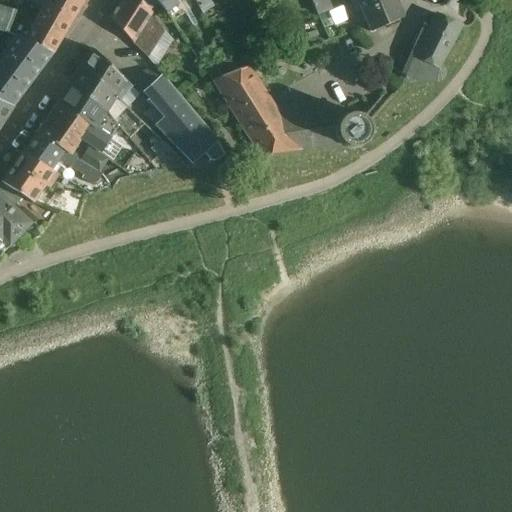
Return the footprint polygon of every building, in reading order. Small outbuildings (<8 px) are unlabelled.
[(46,0),(35,20),(24,41),(52,54),(52,53),(63,34),(82,5),(71,0),(46,0)] [(162,30),(151,14),(149,12),(137,0),(122,0),(111,19),(132,42),(131,43),(145,57),(162,30)] [(158,3),(154,0),(137,0),(149,12),(158,3)] [(154,0),(158,3),(163,9),(171,22),(183,14),(174,0),(154,0)] [(209,2),(208,0),(194,0),(197,5),(199,8),(209,2)] [(325,0),(310,0),(316,14),(329,9),(325,0)] [(394,0),(353,0),(368,32),(402,18),(394,0)] [(461,25),(460,26),(462,28),(466,28),(471,25),(473,21),(474,18),(473,14),(475,10),(470,6),(472,4),(475,6),(478,1),(476,0),(469,0),(465,7),(470,11),(469,13),(471,15),(472,18),(472,21),(470,23),(467,25),(466,26),(463,26),(461,25)] [(237,72),(199,8),(197,5),(183,14),(171,22),(211,82),(237,72)] [(0,30),(7,33),(15,13),(0,8),(0,30)] [(435,15),(429,28),(424,26),(400,80),(405,82),(406,81),(408,83),(429,80),(431,82),(434,83),(437,82),(439,81),(441,80),(443,78),(444,74),(444,71),(443,69),(441,67),(439,66),(449,46),(451,47),(454,42),(453,40),(460,26),(435,15)] [(321,25),(305,30),(310,45),(326,41),(321,25)] [(15,37),(0,56),(0,102),(12,107),(52,54),(24,41),(15,37)] [(131,88),(91,49),(80,67),(114,97),(119,102),(131,88)] [(114,97),(80,67),(69,84),(98,104),(105,112),(114,97)] [(312,103),(273,108),(248,67),(237,72),(211,82),(258,157),(299,151),(299,150),(339,145),(338,143),(336,141),(334,138),(334,135),(333,131),(333,129),(333,127),(334,124),(336,122),(337,119),(341,116),(340,109),(313,113),(312,103)] [(215,141),(166,82),(146,101),(152,107),(162,119),(153,126),(189,163),(191,165),(194,163),(203,154),(210,161),(211,162),(213,163),(216,161),(224,156),(215,141)] [(98,104),(69,84),(69,85),(69,84),(56,104),(57,104),(88,126),(78,140),(99,153),(117,126),(105,112),(98,104)] [(0,125),(12,107),(0,102),(0,125)] [(105,159),(88,147),(84,153),(74,147),(78,140),(88,126),(57,104),(56,104),(34,135),(62,152),(68,156),(68,155),(97,173),(105,159)] [(152,107),(143,116),(153,126),(162,119),(152,107)] [(349,113),(345,114),(341,116),(337,119),(336,122),(334,124),(333,127),(333,129),(333,131),(334,135),(334,138),(336,141),(338,143),(339,145),(342,147),(347,149),(356,149),(361,147),(365,143),(369,138),(369,133),(369,129),(369,125),(367,122),(365,119),(363,116),(359,114),(355,113),(349,113)] [(224,116),(211,125),(217,134),(230,126),(224,116)] [(34,135),(20,154),(49,171),(57,160),(84,177),(82,180),(91,186),(101,175),(97,173),(68,155),(68,156),(62,152),(34,135)] [(168,150),(154,159),(160,169),(182,164),(168,150)] [(20,154),(0,183),(21,196),(31,203),(52,173),(49,171),(20,154)] [(184,166),(182,164),(160,169),(155,171),(130,175),(129,177),(117,179),(110,188),(112,190),(119,181),(143,176),(150,180),(157,172),(184,166)] [(21,196),(0,183),(0,199),(10,208),(21,196)] [(109,185),(108,184),(106,187),(84,196),(76,219),(54,211),(45,226),(37,235),(24,246),(0,260),(0,263),(3,262),(20,251),(30,244),(39,236),(47,227),(55,214),(77,221),(85,198),(106,189),(108,187),(109,185)] [(0,199),(0,240),(7,247),(27,225),(10,208),(0,199)]
